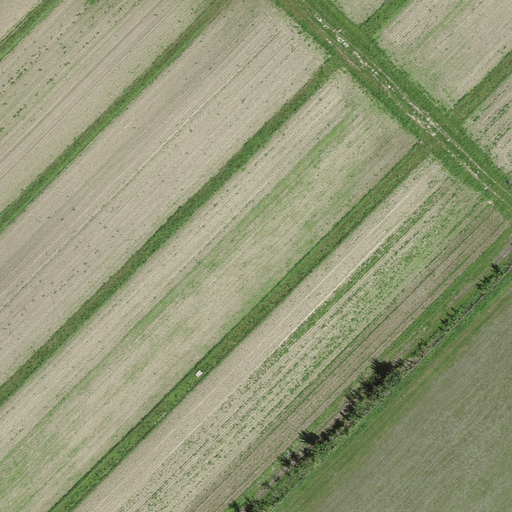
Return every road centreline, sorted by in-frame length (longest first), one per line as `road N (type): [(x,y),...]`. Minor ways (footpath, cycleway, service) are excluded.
road 1 (track): [(511,280),(287,511)]
road 2 (track): [(511,190),(315,0)]
